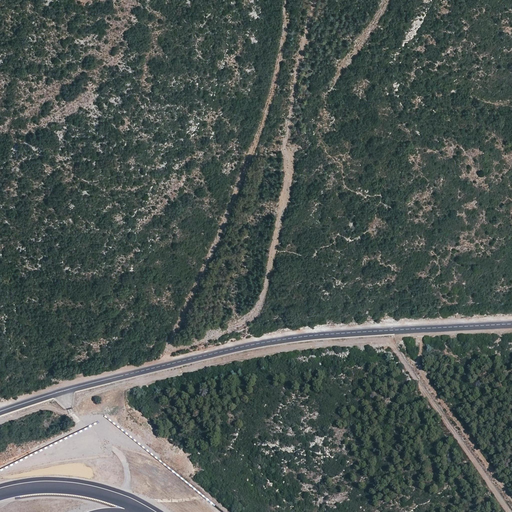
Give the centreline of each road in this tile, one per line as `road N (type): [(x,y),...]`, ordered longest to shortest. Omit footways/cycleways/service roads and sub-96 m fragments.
road 1 (track): [(511,511),(394,345),(380,338),(272,349),(77,394),(76,418),(98,418),(126,466),(123,501)]
road 2 (unclassified): [(511,325),(272,341),(0,412)]
road 3 (track): [(169,349),(256,312),(288,165),(299,60),(317,0)]
road 4 (track): [(164,366),(264,118),(287,0)]
